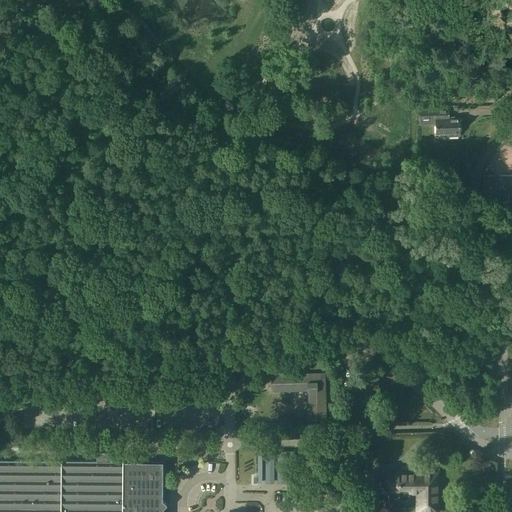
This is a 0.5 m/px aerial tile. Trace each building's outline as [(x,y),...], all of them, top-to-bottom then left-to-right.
[(419,118),(431,118),(431,123),(436,123),(436,125),(439,125),(439,133),(449,133),(449,136),(458,136),(458,133),(460,133),(459,117),(446,117),(446,108),(431,108),(419,109),(419,118)] [(511,173),(507,174),(500,174),(500,190),(495,190),(494,191),(494,199),(495,200),(500,200),(500,201),(511,200),(511,173)] [(325,372),(271,374),(272,388),(307,387),(307,391),(311,391),(312,420),(326,419),(325,372)] [(378,381),(355,381),(355,393),(378,392),(378,381)] [(349,421),(372,420),(372,407),(358,408),(358,398),(348,398),(348,405),(344,406),(344,416),(349,416),(349,421)] [(0,511),(162,511),(163,509),(167,504),(163,500),(163,461),(123,460),(121,460),(121,461),(111,461),(111,452),(97,452),(97,461),(0,460),(0,511)] [(399,492),(399,495),(399,496),(399,497),(400,498),(401,499),(402,500),(403,500),(404,500),(405,500),(406,500),(407,499),(408,499),(408,498),(409,497),(409,496),(410,495),(410,492),(417,492),(417,494),(417,495),(418,496),(419,497),(420,497),(423,497),(423,503),(418,503),(418,511),(437,511),(437,473),(389,474),(389,492),(399,492)] [(374,499),(374,482),(363,482),(363,499),(374,499)]
